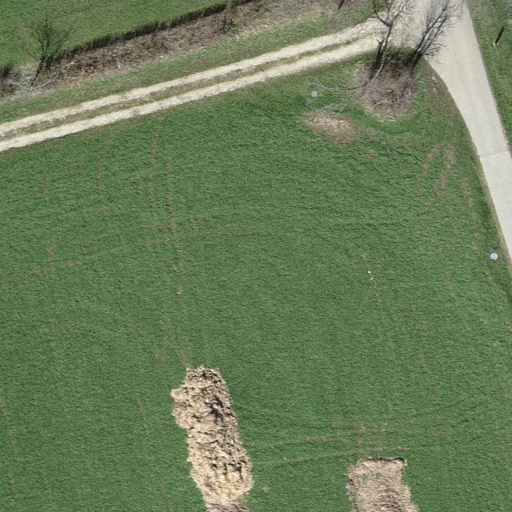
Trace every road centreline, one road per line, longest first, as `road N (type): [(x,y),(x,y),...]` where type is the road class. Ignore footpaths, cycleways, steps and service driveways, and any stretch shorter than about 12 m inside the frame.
road 1 (track): [(451,18),(0,134)]
road 2 (track): [(446,0),(511,249)]
